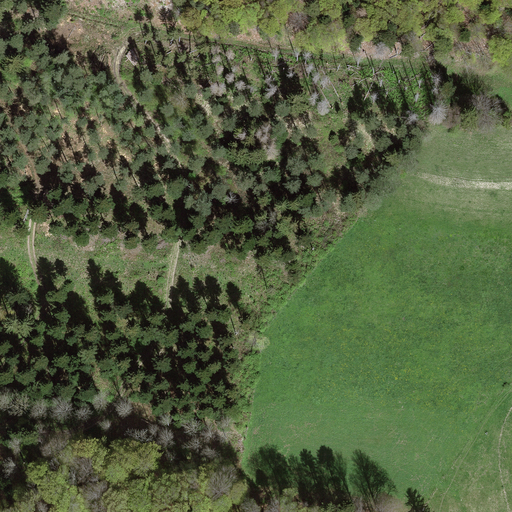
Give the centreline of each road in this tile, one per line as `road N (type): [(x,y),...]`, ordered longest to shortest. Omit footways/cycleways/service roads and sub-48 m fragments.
road 1 (track): [(110,408),(165,316),(183,213),(175,161),(115,76),(114,62),(134,31)]
road 2 (track): [(0,373),(44,302),(31,251),(35,168),(0,109)]
road 3 (track): [(0,430),(71,430),(110,408),(234,404)]
